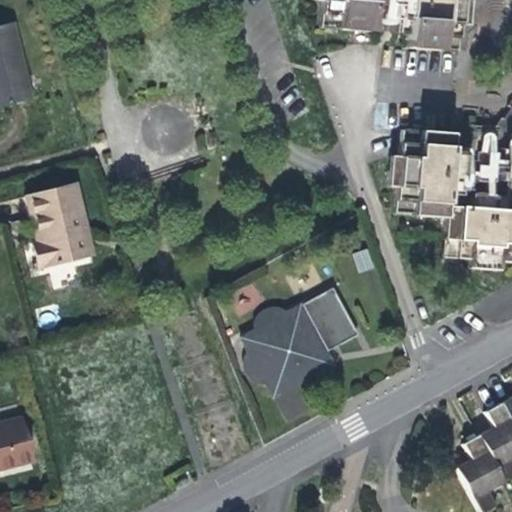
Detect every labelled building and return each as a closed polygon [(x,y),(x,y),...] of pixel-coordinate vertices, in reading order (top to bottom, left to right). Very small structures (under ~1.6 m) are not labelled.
[(317,0),(317,3),(315,28),(367,32),(369,0),(317,0)] [(407,0),(407,3),(406,12),(406,16),(404,44),(404,49),(455,53),(457,21),(458,0),(407,0)] [(460,0),(458,0),(457,21),(466,17),(467,8),(460,0)] [(404,44),(406,16),(402,16),(397,20),(395,43),(404,44)] [(8,24),(0,26),(0,112),(29,105),(8,24)] [(442,219),(443,207),(444,196),(445,182),(451,182),(452,174),(445,174),(448,134),(398,130),(396,157),(395,172),(386,171),(385,188),(394,188),(392,216),(442,219)] [(492,154),(474,153),(473,180),(490,181),(492,154)] [(395,172),(396,157),(387,156),(386,171),(395,172)] [(511,171),(511,173),(511,199),(504,199),(503,212),(511,212),(511,171)] [(451,182),(445,182),(444,196),(457,197),(459,175),(452,174),(451,182)] [(74,190),(26,203),(33,228),(38,244),(29,246),(36,272),(83,259),(76,233),(86,230),(74,190)] [(468,196),(467,209),(481,210),(481,203),(490,204),(490,211),(503,212),(504,199),(504,198),(468,196)] [(490,211),(481,210),(467,209),(443,207),(442,219),(440,242),(453,243),(452,259),(466,260),(466,269),(496,271),(497,263),(511,263),(511,212),(503,212),(490,211)] [(93,257),(86,230),(76,233),(83,259),(93,257)] [(352,334),(327,288),(279,314),(277,310),(270,309),(253,319),(250,325),(252,328),(236,337),(245,354),(241,356),(239,363),(248,380),(257,382),(260,380),(268,396),(315,371),(312,366),(315,354),(320,352),(352,334)] [(254,315),(253,319),(270,309),(266,308),(264,308),(261,308),(258,310),(256,312),(254,315)] [(327,364),(320,352),(315,354),(312,366),(315,371),(327,364)] [(246,379),(248,380),(239,363),(239,367),(239,370),(241,374),(243,377),(246,379)] [(511,396),(497,404),(511,431),(511,396)] [(511,456),(511,431),(497,404),(482,413),(490,428),(484,432),(475,437),(500,483),(511,476),(511,466),(508,459),(511,456)] [(0,415),(0,462),(26,456),(14,412),(0,415)] [(500,483),(475,437),(466,442),(459,446),(468,462),(455,468),(479,511),(483,511),(494,506),(486,491),(500,483)]
